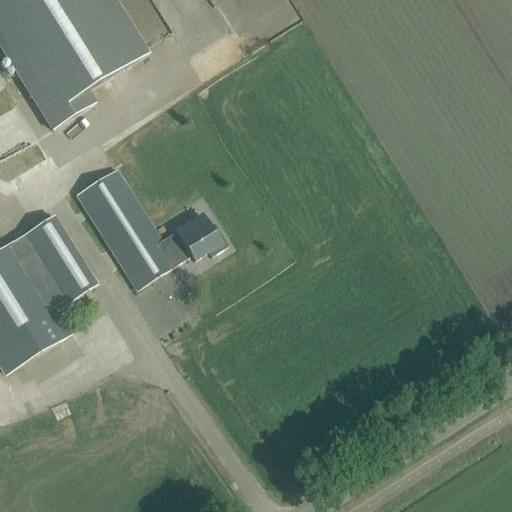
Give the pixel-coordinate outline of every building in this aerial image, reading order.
[(150,55),(115,0),(0,0),(0,48),(52,132),(97,105),(89,93),(150,55)] [(0,143),(10,138),(13,143),(31,133),(16,106),(0,115),(0,143)] [(0,167),(6,179),(44,159),(36,144),(0,162),(0,167)] [(123,168),(117,172),(78,197),(138,293),(192,259),(195,264),(221,247),(202,218),(177,235),(176,233),(161,243),(123,183),(129,179),(123,168)] [(97,288),(54,220),(0,253),(0,365),(7,376),(71,336),(57,313),(97,288)]
